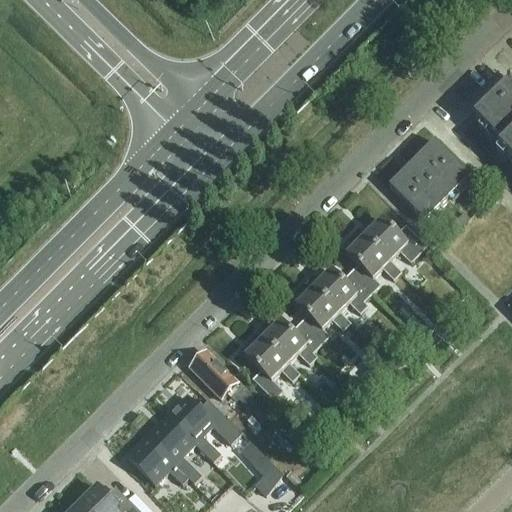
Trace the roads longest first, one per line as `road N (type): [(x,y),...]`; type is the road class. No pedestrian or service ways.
road 1 (unclassified): [(511,11),(12,511)]
road 2 (primary): [(0,378),(221,155)]
road 3 (primary): [(180,129),(0,310)]
road 4 (primary): [(221,155),(376,0)]
road 5 (tertiary): [(51,0),(180,129)]
road 6 (tertiary): [(197,112),(84,0)]
road 7 (primary): [(308,0),(197,112)]
